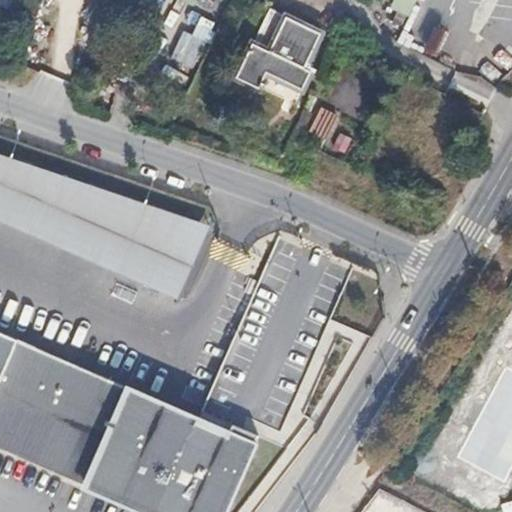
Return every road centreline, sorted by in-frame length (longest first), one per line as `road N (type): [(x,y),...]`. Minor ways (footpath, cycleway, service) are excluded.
road 1 (residential): [(455,265),(0,101)]
road 2 (unknown): [(0,265),(173,335),(204,314),(258,194)]
road 3 (secondary): [(296,511),(455,265)]
road 4 (unknown): [(36,114),(75,0)]
